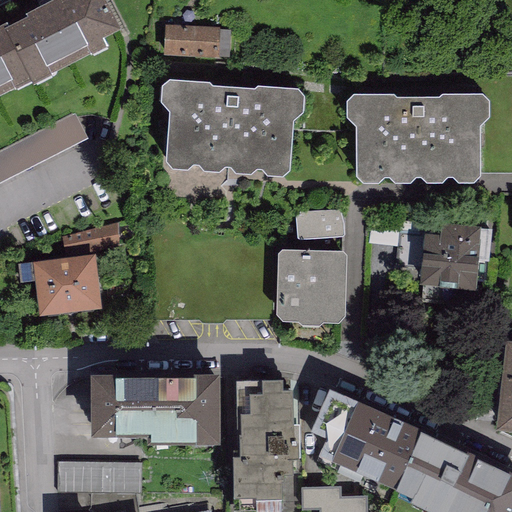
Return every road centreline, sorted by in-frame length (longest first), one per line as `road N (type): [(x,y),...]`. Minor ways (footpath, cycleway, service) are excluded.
road 1 (residential): [(511,452),(353,384),(239,357),(32,360)]
road 2 (residential): [(38,511),(32,360)]
